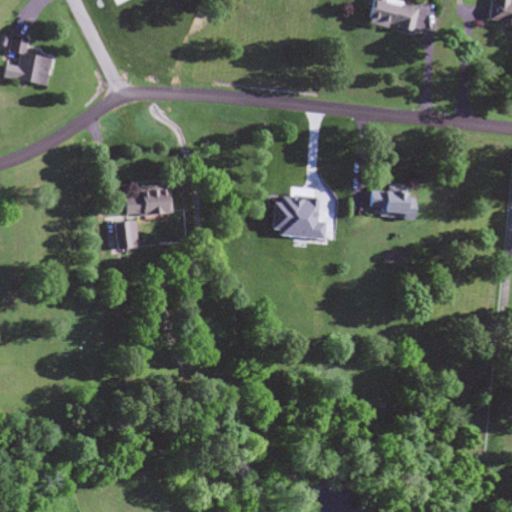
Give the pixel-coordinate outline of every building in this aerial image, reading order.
[(511,0),(484,0),(478,26),(511,33),(511,0)] [(379,7),(363,3),(358,26),(407,36),(412,9),(380,2),(379,7)] [(42,61),(20,58),(22,42),(6,40),(3,59),(8,60),(7,69),(0,67),(0,83),(39,88),(42,61)] [(129,188),(130,198),(116,199),(117,218),(166,215),(164,186),(129,188)] [(360,215),(405,215),(405,194),(360,194),(360,215)] [(131,250),(131,222),(111,222),(111,250),(131,250)]
